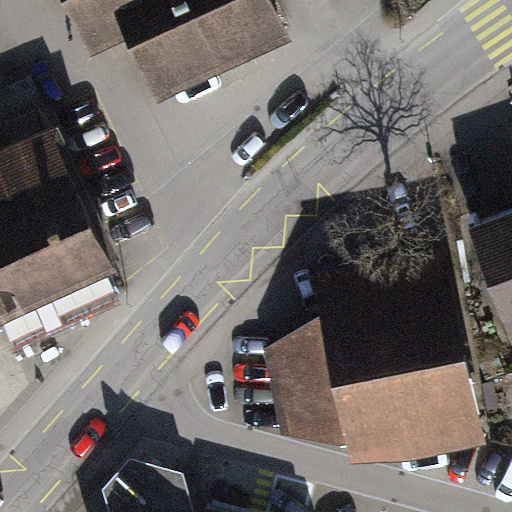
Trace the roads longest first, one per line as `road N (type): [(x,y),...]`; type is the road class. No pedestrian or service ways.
road 1 (secondary): [(104,396),(280,204),(511,17)]
road 2 (residential): [(104,396),(189,432),(488,511)]
road 3 (secondary): [(2,511),(104,396)]
